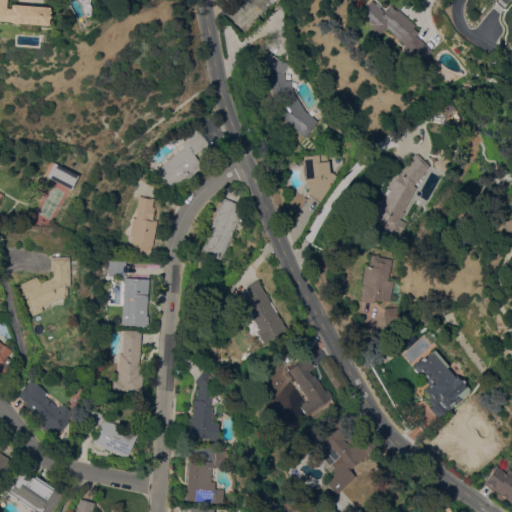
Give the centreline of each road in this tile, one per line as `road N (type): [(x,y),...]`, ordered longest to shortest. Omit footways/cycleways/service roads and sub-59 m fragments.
road 1 (residential): [(491,511),(397,440),(358,388),(265,211),(224,93),(203,0)]
road 2 (residential): [(157,511),(177,237),(202,194),(246,163)]
road 3 (residential): [(158,489),(56,464),(0,409)]
